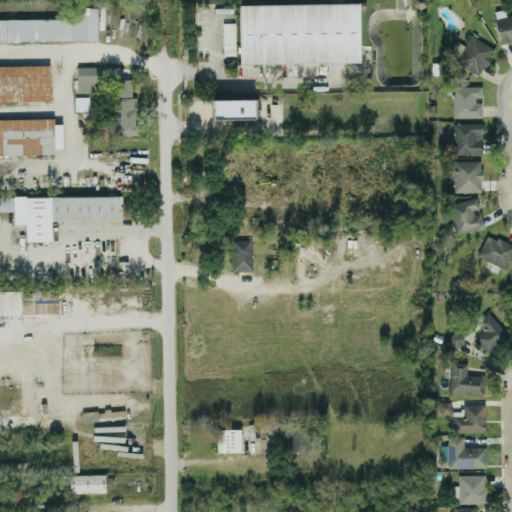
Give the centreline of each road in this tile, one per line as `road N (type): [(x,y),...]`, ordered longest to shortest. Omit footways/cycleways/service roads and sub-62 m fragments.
road 1 (residential): [(170,511),(165,39)]
road 2 (track): [(164,69),(102,52),(0,52),(7,169),(71,158),(66,52)]
